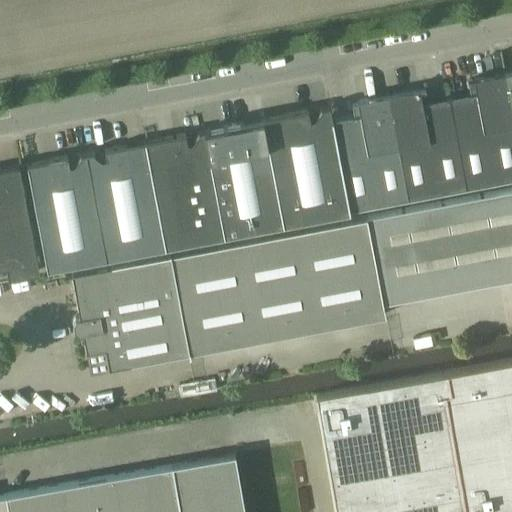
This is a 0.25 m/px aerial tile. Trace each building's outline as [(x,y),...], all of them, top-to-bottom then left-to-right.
[(475,91),(448,96),(465,186),(511,177),(511,115),(504,71),(472,77),(475,91)] [(419,87),(387,93),(407,197),(465,186),(448,96),(422,101),(419,87)] [(356,99),(359,113),(331,118),(348,208),(407,197),(387,93),(356,99)] [(306,109),(262,117),(282,222),(349,210),(348,208),(331,118),(329,104),(320,106),(316,112),(313,118),(308,119),(307,112),(306,109)] [(235,196),(217,200),(223,234),(282,222),(262,117),(222,125),(235,196)] [(222,125),(203,128),(217,200),(235,196),(222,125)] [(185,132),(144,140),(164,245),(217,235),(223,234),(217,200),(203,128),(198,129),(194,136),(191,141),(187,142),(185,136),(185,132)] [(66,155),(26,162),(46,268),(164,245),(144,140),(103,147),(104,151),(105,157),(101,158),(96,154),(90,150),(79,152),(75,158),(72,164),(68,165),(66,158),(66,155)] [(0,276),(38,270),(18,164),(0,166),(0,276)] [(511,186),(365,214),(382,300),(511,275),(511,186)] [(384,313),(382,300),(365,214),(71,270),(79,313),(75,314),(72,319),(73,327),(78,330),(82,329),(90,368),(384,313)] [(511,511),(511,358),(447,370),(450,391),(471,511),(511,511)] [(447,370),(315,393),(315,394),(316,397),(335,511),(471,511),(450,391),(447,370)] [(244,511),(234,452),(0,492),(0,511),(244,511)]
